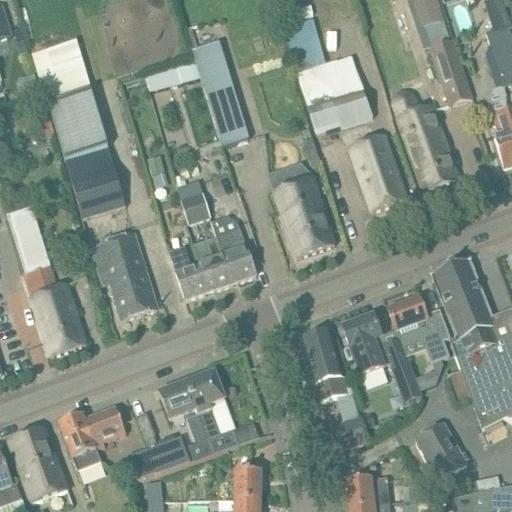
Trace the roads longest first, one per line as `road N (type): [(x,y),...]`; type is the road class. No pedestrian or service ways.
road 1 (unclassified): [(252,318),(511,222)]
road 2 (unclassified): [(0,411),(252,318)]
road 3 (residential): [(307,511),(252,318)]
